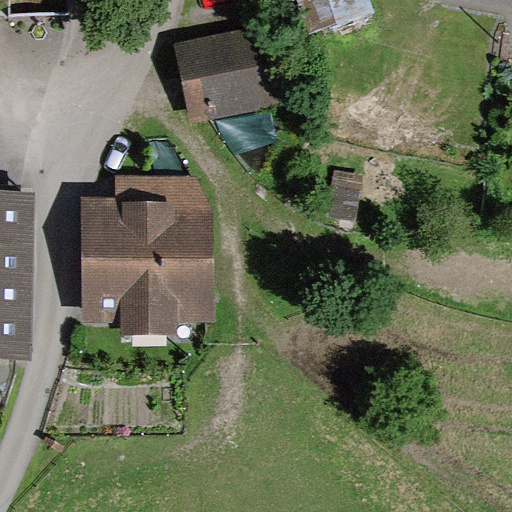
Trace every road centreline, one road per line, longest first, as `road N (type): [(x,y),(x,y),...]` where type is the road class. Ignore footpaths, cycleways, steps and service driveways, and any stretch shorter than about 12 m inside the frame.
road 1 (residential): [(0,488),(29,419),(157,0)]
road 2 (track): [(131,90),(0,104)]
